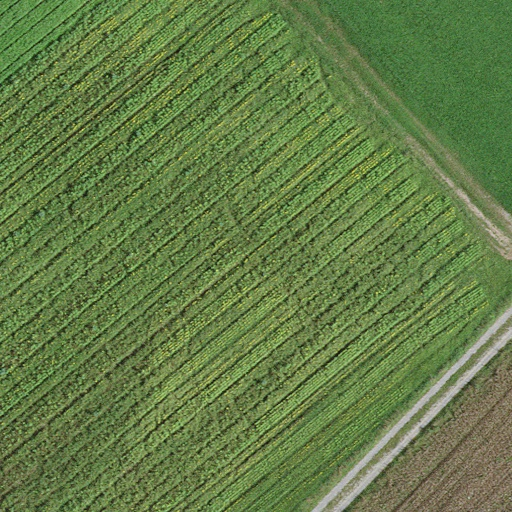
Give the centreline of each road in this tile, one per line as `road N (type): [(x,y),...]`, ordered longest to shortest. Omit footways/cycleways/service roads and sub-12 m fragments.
road 1 (track): [(303,0),(511,215)]
road 2 (track): [(511,327),(333,511)]
